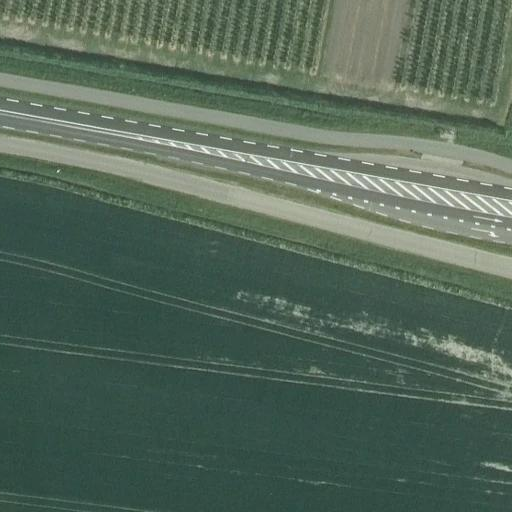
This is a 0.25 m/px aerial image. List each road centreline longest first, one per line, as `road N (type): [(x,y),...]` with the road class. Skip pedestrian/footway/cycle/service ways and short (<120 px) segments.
road 1 (unclassified): [(511,269),(221,192),(0,149)]
road 2 (primary): [(511,212),(0,118)]
road 3 (unclassified): [(0,80),(462,154),(511,169)]
